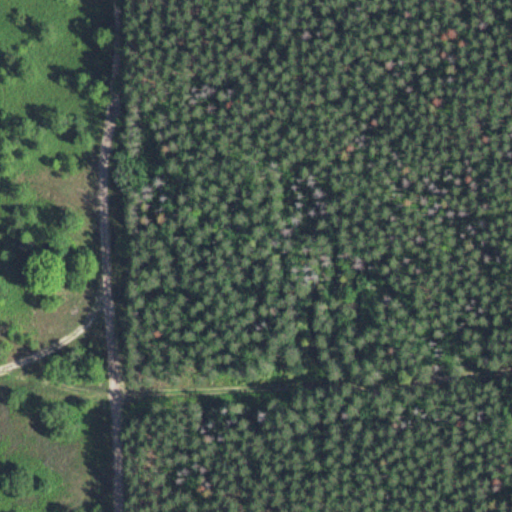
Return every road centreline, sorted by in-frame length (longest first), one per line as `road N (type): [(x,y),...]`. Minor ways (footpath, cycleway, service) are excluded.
road 1 (track): [(109,511),(110,0)]
road 2 (track): [(0,367),(54,350),(108,300)]
